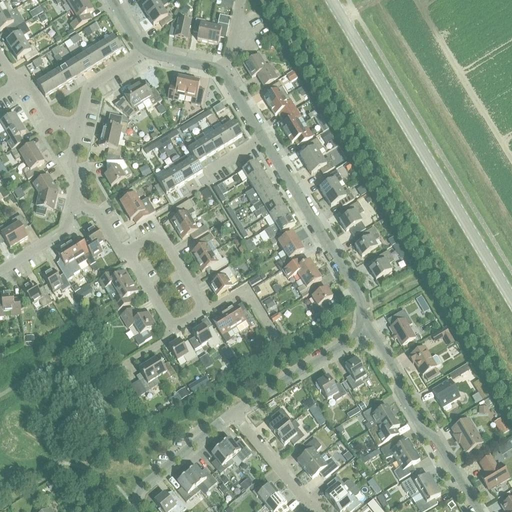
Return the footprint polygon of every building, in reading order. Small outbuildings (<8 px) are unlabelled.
[(0,0),(0,19),(12,12),(9,7),(6,1),(4,0),(0,0)] [(72,11),(86,2),(85,0),(55,0),(54,1),(58,6),(60,4),(63,8),(68,5),(72,11)] [(145,0),(148,5),(142,9),(148,18),(162,9),(168,5),(164,0),(145,0)] [(86,2),(72,11),(75,17),(70,20),(73,24),(70,26),(73,31),(87,23),(84,18),(93,12),(86,2)] [(186,6),(181,13),(186,16),(190,9),(186,6)] [(40,7),(35,10),(38,16),(44,13),(40,7)] [(162,9),(148,18),(153,26),(159,23),(162,28),(172,22),(169,16),(167,18),(162,9)] [(12,12),(0,19),(0,32),(6,29),(9,34),(24,24),(16,10),(12,12)] [(45,15),(39,18),(42,24),(48,20),(45,15)] [(211,28),(207,44),(218,46),(219,39),(225,40),(228,27),(230,19),(219,16),(218,24),(217,29),(211,28)] [(171,25),(168,37),(174,38),(187,41),(190,23),(178,20),(177,26),(171,25)] [(207,44),(211,28),(205,27),(206,22),(195,20),(192,33),(198,34),(197,42),(207,44)] [(24,24),(9,34),(12,39),(6,43),(11,52),(25,43),(22,38),(30,33),(24,24)] [(89,29),(83,32),(87,38),(92,34),(89,29)] [(113,38),(103,44),(111,57),(121,51),(113,38)] [(28,49),(25,43),(11,52),(17,61),(23,57),(26,62),(38,55),(33,46),(28,49)] [(111,57),(103,44),(94,50),(102,63),(111,57)] [(102,63),(94,50),(84,56),(92,69),(102,63)] [(92,69),(84,56),(75,61),(83,75),(92,69)] [(277,79),(274,74),(268,65),(265,67),(258,56),(243,65),(251,79),(256,76),(263,87),(277,79)] [(75,61),(65,67),(73,81),(83,75),(75,61)] [(65,67),(56,73),(64,86),(73,81),(65,67)] [(56,73),(46,79),(55,92),(64,86),(56,73)] [(292,73),(286,76),(291,83),(297,79),(292,73)] [(55,92),(46,79),(37,85),(45,98),(55,92)] [(185,98),(189,81),(178,79),(176,89),(170,87),(167,100),(177,102),(179,96),(185,98)] [(200,83),(189,81),(185,98),(192,99),(190,105),(201,107),(204,91),(198,89),(200,83)] [(133,88),(142,105),(146,111),(162,102),(154,89),(149,92),(143,82),(133,88)] [(283,99),(287,97),(279,83),(267,91),(270,95),(264,99),(269,108),(283,99)] [(142,105),(133,88),(122,94),(125,99),(114,106),(129,119),(139,113),(136,108),(142,105)] [(283,99),(269,108),(275,117),(281,113),(283,118),(295,111),(287,97),(283,99)] [(310,102),(303,106),(308,115),(315,111),(310,102)] [(221,104),(212,110),(216,116),(225,110),(221,104)] [(280,126),(286,135),(304,124),(295,111),(283,118),(286,123),(280,126)] [(0,124),(5,133),(20,125),(14,115),(8,119),(5,114),(0,117),(0,124)] [(103,126),(101,137),(119,141),(121,135),(125,136),(128,125),(131,123),(122,116),(122,119),(110,116),(107,127),(103,126)] [(319,116),(314,119),(322,134),(328,130),(319,116)] [(221,123),(224,129),(232,143),(242,137),(233,123),(228,126),(225,121),(221,123)] [(304,124),(286,135),(291,144),(297,141),(300,145),(312,138),(304,124)] [(23,144),(19,137),(25,134),(20,125),(5,133),(0,136),(0,138),(3,142),(5,141),(11,151),(22,145),(23,144)] [(224,129),(215,134),(224,148),(232,143),(224,129)] [(169,136),(167,137),(170,141),(171,140),(178,135),(176,132),(169,136)] [(329,132),(321,136),(327,145),(334,140),(329,132)] [(224,148),(215,134),(206,140),(215,154),(224,148)] [(194,140),(197,145),(206,159),(215,154),(206,140),(203,135),(194,140)] [(119,141),(101,137),(98,147),(108,150),(107,156),(106,162),(119,162),(122,148),(118,147),(119,141)] [(162,140),(158,142),(162,149),(171,144),(170,141),(167,137),(162,140)] [(305,167),(320,157),(318,153),(323,150),(317,140),(305,147),(308,152),(299,158),(305,167)] [(158,142),(155,145),(157,148),(156,149),(161,157),(166,154),(162,149),(158,142)] [(24,163),(38,155),(33,146),(25,150),(22,145),(10,152),(16,162),(21,158),(24,163)] [(206,159),(197,145),(188,151),(193,159),(194,159),(197,165),(206,159)] [(38,155),(24,163),(27,168),(22,172),(28,181),(39,174),(36,169),(44,164),(38,155)] [(194,159),(193,159),(188,162),(185,157),(181,160),(184,165),(193,179),(202,173),(197,165),(194,159)] [(323,162),(320,157),(305,167),(311,176),(319,171),(322,176),(334,169),(328,159),(323,162)] [(184,184),(193,179),(184,165),(181,160),(172,165),(175,170),(184,184)] [(109,174),(104,177),(111,188),(131,176),(123,163),(107,163),(106,169),(109,174)] [(242,184),(248,181),(261,172),(256,163),(237,175),(242,184)] [(147,166),(139,170),(143,178),(151,174),(147,166)] [(167,167),(163,170),(166,176),(175,190),(184,184),(175,170),(171,173),(167,167)] [(267,181),(261,172),(248,181),(253,190),(267,181)] [(325,199),(340,189),(337,185),(342,182),(336,172),(324,179),(327,185),(319,190),(325,199)] [(175,190),(166,176),(157,181),(166,195),(175,190)] [(48,177),(33,186),(39,196),(36,208),(37,208),(35,215),(45,217),(46,210),(53,212),(57,193),(48,177)] [(253,190),(244,195),(250,204),(272,190),(267,181),(253,190)] [(217,197),(221,194),(217,187),(213,189),(217,197)] [(361,197),(367,194),(363,187),(358,190),(361,197)] [(20,188),(14,192),(16,196),(23,192),(20,188)] [(125,212),(139,204),(134,195),(136,194),(133,189),(123,195),(126,200),(120,203),(125,212)] [(340,189),(325,199),(330,208),(339,203),(342,208),(354,201),(348,191),(343,194),(340,189)] [(207,190),(200,195),(205,202),(212,198),(207,190)] [(278,199),(272,190),(250,204),(255,213),(278,199)] [(221,194),(217,197),(222,204),(225,202),(221,194)] [(139,204),(125,212),(130,221),(133,220),(136,225),(139,223),(153,214),(155,213),(147,199),(139,204)] [(283,208),(278,199),(255,213),(254,214),(257,219),(261,216),(263,220),(265,219),(269,217),(283,208)] [(174,210),(175,212),(178,217),(170,222),(176,231),(192,222),(189,217),(195,213),(192,209),(194,208),(189,201),(174,210)] [(343,219),(339,222),(345,233),(349,231),(354,238),(365,231),(360,224),(361,223),(358,217),(364,214),(357,203),(340,214),(343,219)] [(283,208),(269,217),(265,219),(270,228),(275,225),(289,217),(283,208)] [(15,227),(10,230),(19,245),(28,239),(23,231),(28,228),(20,216),(11,221),(15,227)] [(281,234),(294,226),(289,217),(275,225),(270,228),(264,232),(269,242),(280,235),(281,234)] [(192,222),(176,231),(182,241),(190,236),(193,241),(208,232),(205,227),(198,231),(192,222)] [(2,227),(0,228),(0,244),(5,242),(10,250),(19,245),(10,230),(5,233),(2,227)] [(84,246),(91,258),(92,260),(101,254),(98,248),(104,244),(95,229),(84,235),(89,243),(84,246)] [(374,243),(379,239),(373,229),(361,236),(364,241),(354,247),(361,258),(377,248),(374,243)] [(280,235),(269,242),(272,247),(278,243),(283,252),(298,243),(292,234),(284,239),(281,234),(280,235)] [(198,250),(190,254),(196,264),(212,254),(206,245),(211,242),(213,241),(210,235),(195,245),(198,250)] [(252,240),(255,247),(262,243),(259,237),(252,240)] [(79,238),(65,247),(77,267),(86,261),(90,267),(95,264),(92,260),(91,258),(84,246),(79,238)] [(393,238),(388,241),(392,247),(397,244),(393,238)] [(286,257),(281,261),(283,264),(286,269),(298,262),(295,257),(303,252),(298,243),(283,252),(286,257)] [(397,244),(392,247),(395,252),(400,249),(397,244)] [(249,254),(251,252),(255,250),(252,245),(245,248),(249,254)] [(77,267),(65,247),(56,253),(63,265),(58,268),(63,276),(67,281),(74,277),(73,276),(80,271),(77,267)] [(244,248),(239,251),(243,258),(248,255),(244,248)] [(216,252),(212,254),(196,264),(202,273),(209,269),(212,274),(228,264),(225,259),(222,261),(216,252)] [(388,266),(394,262),(387,252),(375,259),(379,265),(369,271),(375,282),(391,272),(388,266)] [(298,262),(286,269),(284,270),(282,272),(288,281),(297,275),(300,280),(315,271),(309,262),(301,267),(298,262)] [(216,297),(232,288),(238,284),(228,269),(215,277),(218,282),(210,287),(216,297)] [(67,281),(63,276),(58,279),(53,271),(43,277),(52,293),(59,289),(61,293),(70,287),(67,281)] [(315,271),(300,280),(304,286),(297,290),(302,299),(316,291),(313,286),(321,281),(315,271)] [(111,273),(99,281),(108,296),(131,282),(125,272),(115,279),(111,273)] [(251,288),(261,282),(258,276),(248,283),(251,288)] [(131,282),(108,296),(118,312),(130,304),(127,299),(137,293),(131,282)] [(43,309),(52,303),(42,288),(37,291),(33,284),(22,290),(32,305),(38,301),(43,309)] [(76,285),(71,289),(74,294),(80,291),(76,285)] [(275,286),(272,288),(276,294),(282,291),(280,287),(275,286)] [(324,304),(332,299),(326,289),(311,298),(315,304),(309,308),(315,317),(327,309),(324,304)] [(80,291),(75,295),(78,300),(84,297),(80,291)] [(1,295),(1,302),(0,302),(0,318),(4,318),(3,313),(10,313),(10,317),(21,316),(20,302),(14,303),(13,294),(1,295)] [(416,301),(419,307),(425,304),(421,297),(416,301)] [(270,300),(264,304),(268,311),(275,307),(270,300)] [(235,307),(226,312),(236,328),(239,333),(248,328),(249,330),(255,326),(243,307),(237,310),(235,307)] [(132,311),(121,318),(128,329),(134,326),(140,336),(134,340),(138,347),(153,338),(148,331),(155,327),(148,314),(138,320),(132,311)] [(239,333),(236,328),(226,312),(212,321),(226,344),(231,341),(230,339),(239,333)] [(394,336),(401,347),(415,339),(408,328),(412,325),(403,312),(387,321),(391,328),(389,329),(393,336),(394,336)] [(280,319),(277,315),(270,319),(273,323),(280,319)] [(96,318),(91,321),(96,329),(101,326),(96,318)] [(102,326),(97,329),(101,335),(106,332),(102,326)] [(221,344),(211,328),(206,331),(203,326),(192,333),(195,338),(188,342),(194,351),(207,344),(211,351),(221,344)] [(445,329),(431,337),(435,343),(442,339),(448,347),(454,343),(445,329)] [(187,364),(197,358),(187,343),(182,346),(179,341),(168,348),(177,362),(183,358),(187,364)] [(227,348),(221,351),(228,362),(233,359),(227,348)] [(441,364),(437,357),(435,357),(431,360),(423,348),(410,356),(410,357),(408,358),(413,365),(414,364),(422,377),(440,366),(441,364)] [(243,355),(236,359),(240,365),(242,363),(246,361),(243,355)] [(200,359),(204,368),(212,366),(208,356),(200,359)] [(148,365),(157,379),(162,376),(165,382),(175,376),(167,364),(163,367),(157,359),(148,365)] [(353,392),(363,386),(360,381),(366,378),(360,368),(362,367),(357,360),(345,367),(350,377),(345,380),(353,392)] [(157,379),(148,365),(138,371),(143,379),(139,382),(146,394),(160,385),(157,379)] [(467,372),(464,367),(457,371),(460,376),(467,372)] [(204,376),(196,382),(200,389),(209,384),(204,376)] [(333,398),(335,402),(346,396),(338,384),(333,387),(328,378),(315,385),(320,393),(321,392),(327,401),(333,398)] [(479,381),(473,384),(478,394),(483,401),(489,397),(484,388),(479,381)] [(443,412),(450,408),(451,408),(449,405),(460,399),(450,382),(432,393),(443,412)] [(184,388),(176,393),(181,401),(187,397),(189,396),(184,388)] [(490,399),(486,402),(490,409),(492,409),(496,406),(491,399),(490,399)] [(307,411),(315,405),(311,400),(303,405),(307,411)] [(376,428),(393,418),(387,407),(377,413),(374,408),(362,415),(368,424),(372,422),(376,428)] [(277,437),(289,427),(292,424),(281,410),(270,419),(274,424),(269,428),(274,435),(275,434),(277,437)] [(322,415),(315,420),(319,427),(326,423),(322,415)] [(392,439),(389,434),(399,428),(393,418),(376,428),(368,433),(377,448),(392,439)] [(455,436),(453,437),(458,444),(461,443),(467,454),(474,450),(475,451),(478,452),(480,450),(481,448),(480,446),(481,445),(477,437),(477,435),(475,431),(472,430),(470,426),(472,425),(468,419),(451,430),(455,436)] [(509,432),(501,419),(494,424),(502,437),(509,432)] [(289,427),(277,437),(279,440),(278,440),(284,447),(289,442),(293,447),(304,438),(297,429),(299,427),(294,422),(292,424),(289,427)] [(340,426),(334,430),(338,436),(344,432),(340,426)] [(221,449),(231,460),(236,456),(242,463),(251,455),(239,441),(234,446),(229,440),(223,445),(224,447),(221,449)] [(304,471),(319,459),(315,454),(321,448),(314,440),(301,450),(305,455),(297,462),(304,471)] [(396,462),(413,452),(407,442),(398,448),(395,442),(380,451),(385,460),(393,457),(396,462)] [(511,447),(509,443),(503,447),(507,453),(511,449),(511,447)] [(234,464),(231,460),(221,449),(219,451),(218,450),(211,455),(216,461),(211,465),(220,476),(234,464)] [(413,452),(396,462),(400,468),(393,473),(399,482),(413,473),(410,468),(419,462),(413,452)] [(343,457),(347,462),(352,458),(348,453),(343,457)] [(361,453),(356,457),(359,462),(364,458),(361,453)] [(323,455),(319,459),(304,471),(311,480),(320,473),(325,479),(338,468),(331,459),(328,461),(323,455)] [(368,457),(361,461),(363,465),(370,461),(368,457)] [(480,477),(488,491),(508,479),(500,465),(496,467),(491,458),(480,465),(485,474),(480,477)] [(189,474),(187,476),(197,489),(200,492),(204,497),(208,492),(217,484),(205,470),(200,474),(195,468),(189,474)] [(420,495),(434,486),(428,476),(422,480),(419,475),(401,485),(406,495),(408,494),(411,500),(420,495)] [(200,492),(197,489),(187,476),(184,479),(183,478),(177,483),(182,489),(177,493),(186,504),(200,492)] [(225,478),(220,482),(224,487),(229,483),(225,478)] [(332,505),(354,487),(351,483),(347,483),(344,486),(337,478),(326,487),(330,491),(324,496),(330,503),(330,502),(332,505)] [(247,481),(240,487),(245,493),(252,488),(247,481)] [(265,506),(278,495),(270,486),(269,487),(265,482),(252,493),(256,498),(258,497),(265,506)] [(54,483),(48,486),(51,491),(57,487),(54,483)] [(220,490),(218,492),(223,497),(228,493),(222,486),(219,489),(220,490)] [(426,511),(437,505),(434,500),(440,497),(434,486),(420,495),(423,500),(415,505),(418,511),(426,511)] [(354,487),(332,505),(334,507),(334,508),(337,511),(342,511),(345,510),(346,511),(352,511),(360,506),(353,498),(359,493),(354,487)] [(378,488),(373,492),(376,496),(381,493),(378,488)] [(169,500),(164,494),(154,503),(160,510),(158,511),(157,511),(183,511),(186,510),(174,496),(169,500)] [(278,495),(265,506),(269,511),(286,511),(288,510),(285,506),(286,505),(278,495)] [(511,511),(511,499),(501,506),(504,511),(511,511)] [(372,511),(381,511),(372,501),(367,506),(372,511)] [(445,505),(448,511),(456,509),(453,502),(445,505)]
